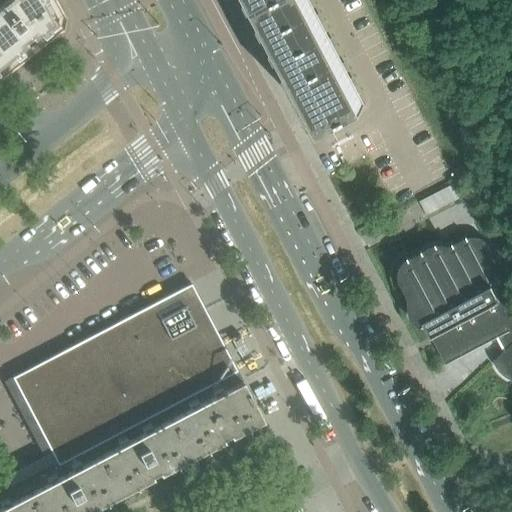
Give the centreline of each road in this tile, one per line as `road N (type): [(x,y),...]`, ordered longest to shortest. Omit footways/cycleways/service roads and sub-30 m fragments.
road 1 (secondary): [(454,511),(208,61)]
road 2 (secondary): [(185,132),(358,459)]
road 3 (secondary): [(0,266),(185,132)]
